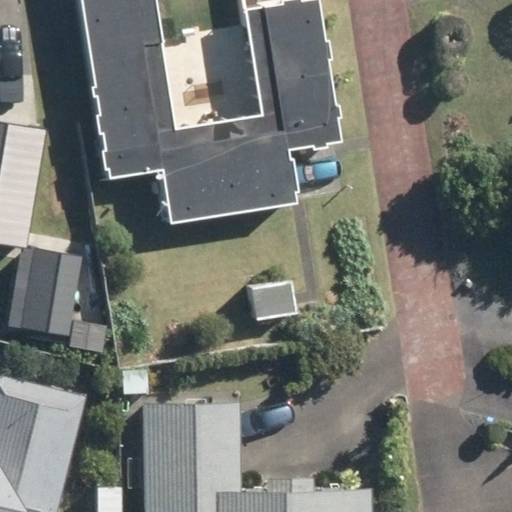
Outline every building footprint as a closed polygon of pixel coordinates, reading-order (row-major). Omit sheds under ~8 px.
[(289,151),(341,143),(317,0),(291,0),(243,8),(260,115),(176,128),(155,0),(76,0),(105,177),(159,168),(169,224),(297,203),(289,151)] [(0,121),(0,244),(25,248),(44,127),(0,121)] [(90,270),(50,275),(59,345),(99,340),(90,270)] [(289,277),(242,280),(245,325),(292,322),(289,277)] [(0,511),(15,511),(19,510),(27,511),(51,511),(80,399),(0,378),(0,511)] [(369,511),(369,489),(308,491),(308,477),(264,477),(264,488),(240,489),(238,403),(143,404),(143,511),(369,511)] [(119,511),(120,487),(94,488),(94,511),(119,511)]
